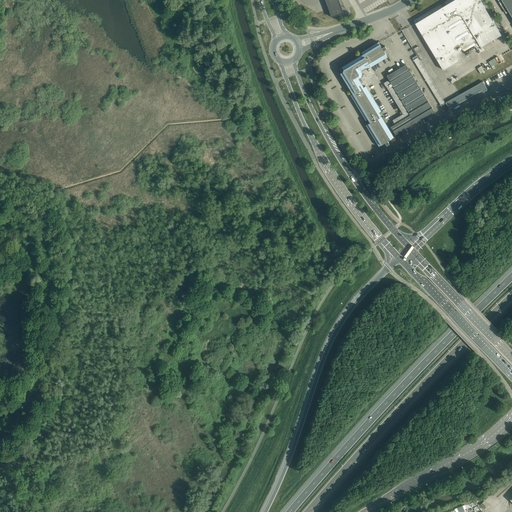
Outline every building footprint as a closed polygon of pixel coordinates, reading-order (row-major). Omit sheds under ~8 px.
[(338,0),(325,0),(332,17),(344,13),(338,0)] [(501,35),(480,0),(453,0),(415,23),(443,70),(501,35)] [(511,0),(501,0),(511,17),(511,0)] [(382,48),(379,43),(378,42),(361,52),(363,54),(342,66),(340,73),(353,93),(351,95),(366,120),(368,119),(370,122),(366,125),(379,146),(385,142),(387,145),(389,144),(387,140),(394,137),(379,112),(381,111),(366,86),(378,79),(371,67),(387,56),(384,50),(387,49),(385,46),(382,48)] [(414,59),(423,74),(427,71),(418,57),(414,59)] [(434,111),(406,64),(387,76),(389,79),(384,83),(386,86),(403,114),(393,120),(395,124),(391,127),(396,134),(434,111)] [(445,103),(446,104),(448,107),(449,109),(482,90),(483,92),(488,90),(483,81),(445,103)] [(445,104),(438,89),(433,91),(441,106),(445,104)]
